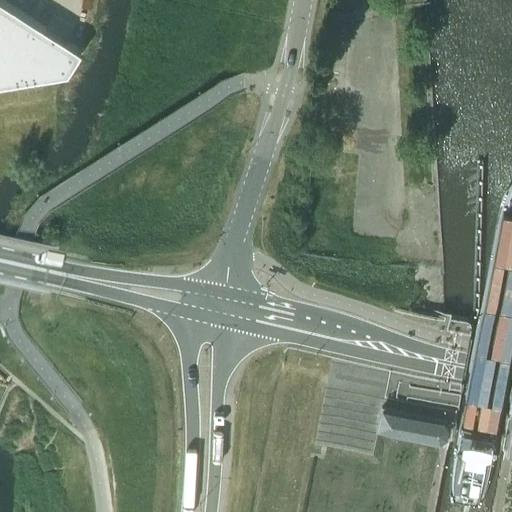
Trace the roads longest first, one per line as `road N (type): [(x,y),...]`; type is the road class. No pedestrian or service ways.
road 1 (unclassified): [(213,307),(284,89),(301,0)]
road 2 (primary): [(511,377),(213,307)]
road 3 (primary): [(213,307),(0,260)]
road 4 (secondary): [(213,307),(192,353),(186,511)]
road 5 (secondary): [(210,511),(219,334),(213,307)]
